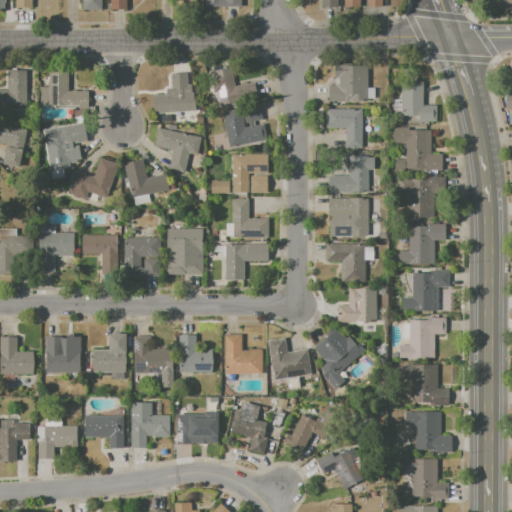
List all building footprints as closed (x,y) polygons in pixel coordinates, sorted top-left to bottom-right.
[(100,0),(100,11),(81,11),(81,0),(100,0)] [(127,0),(127,10),(108,10),(108,0),(127,0)] [(343,0),(359,0),(359,8),(343,7),(343,0)] [(511,0),(511,8),(499,14),(494,1),(496,0),(511,0)] [(334,64),(368,65),(367,102),(327,101),(327,86),(337,86),(337,76),(334,76),(334,64)] [(208,71),(230,68),(233,86),(251,83),(253,98),(221,104),(219,91),(214,92),(213,85),(210,86),(208,71)] [(8,70),(26,70),(26,106),(0,106),(0,90),(8,90),(8,70)] [(48,72),(67,72),(67,91),(86,90),(86,108),(48,108),(48,103),(40,103),(40,88),(48,88),(48,72)] [(169,73),(186,72),(188,112),(153,114),(152,95),(170,94),(169,73)] [(401,82),(422,82),(422,105),(435,105),(435,122),(418,121),(418,116),(401,116),(401,82)] [(368,98),(368,88),(376,88),(376,98),(368,98)] [(401,99),(401,110),(392,110),(392,99),(401,99)] [(242,107),(257,103),(261,119),(246,123),(242,107)] [(221,112),(239,108),(244,128),(263,123),(267,138),(229,147),(221,112)] [(326,110),(361,109),(361,147),(344,147),(344,129),(326,129),(326,110)] [(49,128),(81,123),(84,141),(67,144),(70,164),(55,166),(49,128)] [(0,142),(5,143),(2,164),(19,166),(24,127),(0,124),(0,142)] [(156,127),(200,137),(196,155),(187,153),(183,173),(168,170),(172,151),(152,147),(156,127)] [(392,127),(409,127),(409,130),(431,130),(431,154),(439,154),(439,169),(404,169),(404,143),(392,143),(392,127)] [(232,154),(266,155),(266,173),(247,173),(247,192),(232,192),(232,154)] [(348,156),(374,156),(374,169),(367,169),(367,191),(328,191),(328,175),(348,176),(348,156)] [(100,159),(119,165),(108,198),(90,191),(86,201),(67,195),(75,171),(93,177),(100,159)] [(124,163),(142,159),(146,177),(164,173),(168,190),(132,198),(124,163)] [(266,192),(266,176),(250,176),(250,192),(266,192)] [(397,177),(434,178),(434,218),(404,218),(404,192),(397,192),(397,177)] [(170,190),(167,180),(173,178),(176,189),(170,190)] [(210,180),(227,180),(227,194),(210,194),(210,180)] [(135,206),(133,199),(150,194),(152,202),(135,206)] [(327,197),(368,197),(368,235),(347,234),(348,215),(327,215),(327,197)] [(231,200),(247,199),(247,218),(268,218),(268,237),(231,238),(231,200)] [(408,226),(428,227),(428,223),(445,224),(444,241),(434,240),(434,265),(398,264),(398,251),(408,251),(408,226)] [(165,228),(202,228),(202,273),(165,273),(165,228)] [(37,233),(71,233),(71,255),(54,255),(54,272),(37,272),(37,233)] [(0,235),(25,235),(25,253),(14,253),(14,271),(0,271),(0,235)] [(81,235),(113,235),(113,245),(118,245),(117,265),(102,265),(102,255),(81,255),(81,235)] [(124,237),(159,237),(159,256),(140,256),(139,268),(143,268),(143,260),(158,260),(158,276),(124,276),(124,237)] [(325,243),(364,243),(364,281),(339,281),(339,262),(325,262),(325,243)] [(225,244),(266,244),(266,263),(245,262),(244,281),(224,280),(225,244)] [(213,245),(224,245),(224,257),(220,257),(220,252),(213,252),(213,245)] [(374,247),(374,260),(364,260),(364,247),(374,247)] [(412,273),(432,273),(432,270),(447,270),(447,287),(436,287),(436,310),(402,310),(402,297),(412,297),(412,273)] [(337,305),(348,305),(348,288),(375,288),(375,323),(337,323),(337,305)] [(409,319),(427,319),(427,317),(445,317),(445,335),(434,335),(434,359),(398,358),(398,344),(408,344),(409,319)] [(337,329),(345,339),(349,336),(361,352),(336,372),(343,381),(334,388),(318,368),(324,363),(312,348),(337,329)] [(90,350),(107,350),(107,335),(125,334),(125,373),(90,373),(90,350)] [(178,335),(194,334),(194,349),(210,349),(210,372),(178,372),(178,335)] [(223,335),(240,335),(240,350),(261,350),(261,375),(223,375),(223,335)] [(0,336),(16,336),(16,352),(32,352),(32,375),(0,375),(0,336)] [(133,336),(150,336),(150,349),(164,349),(164,372),(133,372),(133,336)] [(45,337),(62,337),(62,350),(81,350),(81,373),(45,373),(45,337)] [(266,341),(283,338),(286,352),(305,349),(310,373),(273,380),(266,341)] [(400,364),(437,364),(436,388),(448,389),(448,406),(412,405),(412,379),(400,379),(400,364)] [(129,431),(135,431),(135,420),(130,420),(130,403),(151,403),(151,415),(169,415),(169,438),(146,438),(146,448),(129,448),(129,431)] [(176,438),(182,422),(186,424),(191,411),(204,416),(205,411),(224,418),(216,438),(198,431),(193,445),(176,438)] [(234,411),(243,413),(241,420),(253,423),(254,420),(266,423),(262,437),(267,439),(262,455),(246,451),(250,438),(228,432),(234,411)] [(404,411),(440,412),(440,435),(450,435),(450,452),(413,451),(413,426),(404,426),(404,411)] [(84,415),(123,415),(123,448),(109,447),(109,438),(84,437),(84,415)] [(286,434),(290,436),(301,415),(315,422),(318,416),(332,424),(324,440),(312,434),(302,453),(282,442),(286,434)] [(0,420),(12,420),(12,424),(28,423),(28,439),(15,440),(15,461),(0,461),(0,420)] [(36,441),(42,441),(42,426),(76,427),(75,447),(56,447),(56,458),(36,458),(36,441)] [(315,460),(331,453),(333,457),(352,448),(361,467),(352,471),(357,483),(342,490),(332,470),(322,474),(315,460)] [(401,458),(436,459),(436,482),(447,482),(447,499),(412,499),(412,473),(401,473),(401,458)] [(173,511),(172,503),(190,502),(190,511),(199,510),(199,511),(212,511),(220,505),(228,511),(173,511)] [(349,511),(350,503),(329,504),(329,511),(349,511)]
